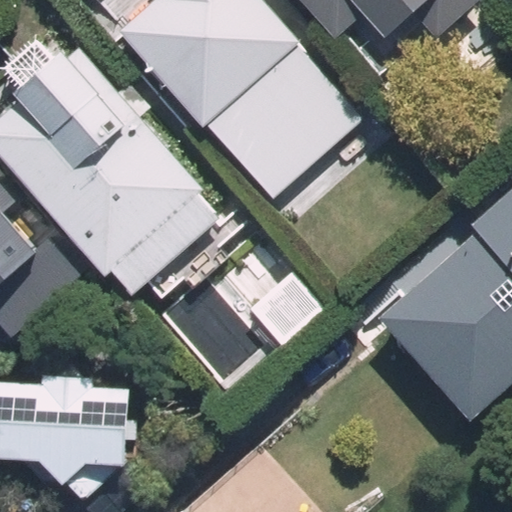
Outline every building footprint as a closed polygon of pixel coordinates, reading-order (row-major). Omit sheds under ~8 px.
[(93,0),(121,31),(117,34),(203,132),(258,84),(285,117),(331,76),(302,45),(262,0),(93,0)] [(474,0),(294,0),(330,39),(368,5),(385,23),(404,4),(433,37),(474,0)] [(207,184),(85,44),(69,57),(63,49),(16,92),(22,99),(0,117),(0,151),(105,274),(112,268),(134,293),(223,215),(201,190),(207,184)] [(461,426),(511,380),(511,187),(465,230),(469,234),(369,323),(461,426)] [(0,330),(42,295),(0,245),(0,330)] [(86,503),(122,468),(126,391),(0,385),(0,464),(27,465),(45,481),(54,481),(60,487),(67,482),(86,503)] [(317,511),(258,444),(178,511),(317,511)]
